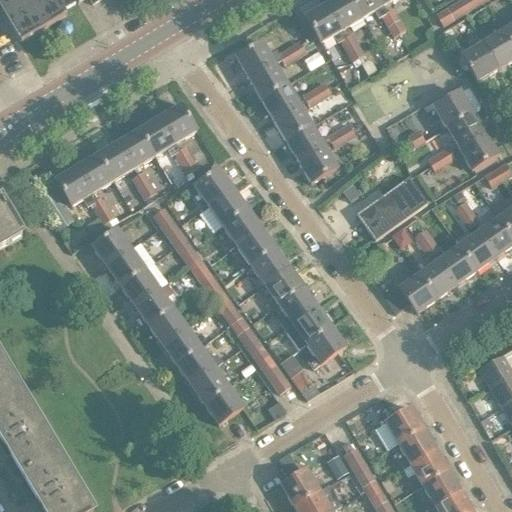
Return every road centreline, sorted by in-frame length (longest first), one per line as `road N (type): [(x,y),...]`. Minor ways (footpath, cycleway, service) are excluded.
road 1 (residential): [(406,361),(170,29)]
road 2 (residential): [(227,470),(406,361)]
road 3 (tertiary): [(19,120),(170,29)]
road 4 (residential): [(498,511),(406,361)]
road 5 (residential): [(406,361),(511,287)]
